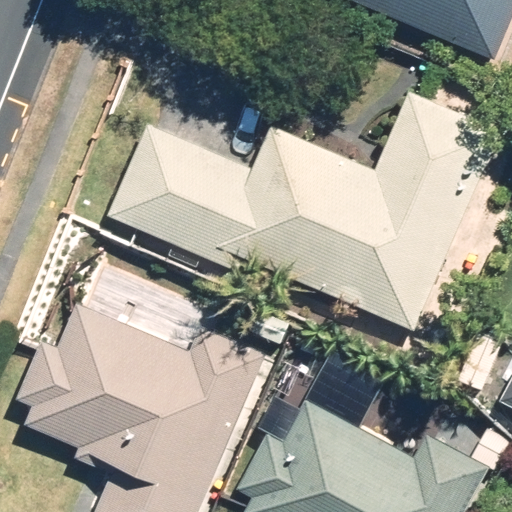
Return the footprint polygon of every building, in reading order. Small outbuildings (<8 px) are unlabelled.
[(511,0),(354,0),(490,56),(511,0)] [(252,180),(219,250),(226,253),(403,336),(495,139),(407,98),(369,178),(274,134),(252,180)] [(219,250),(252,180),(141,128),(99,219),(217,274),(226,253),(219,250)] [(194,511),(260,358),(193,329),(183,354),(74,308),(56,351),(38,343),(12,405),(26,411),(18,429),(113,469),(94,511),(194,511)] [(511,373),(493,410),(511,420),(511,373)] [(457,511),(478,472),(419,442),(410,458),(301,402),(280,443),(262,433),(230,495),(247,504),(242,511),(457,511)]
